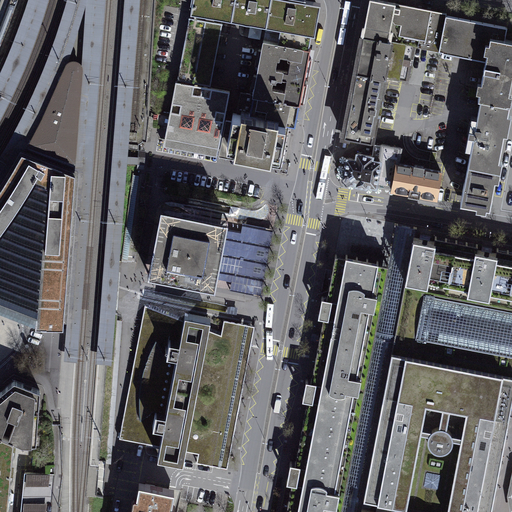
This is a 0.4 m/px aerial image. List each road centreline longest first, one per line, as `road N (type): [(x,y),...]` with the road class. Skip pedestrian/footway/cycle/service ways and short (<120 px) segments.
road 1 (secondary): [(308,192),(252,511)]
road 2 (residential): [(504,225),(308,192)]
road 3 (secondary): [(344,0),(308,192)]
